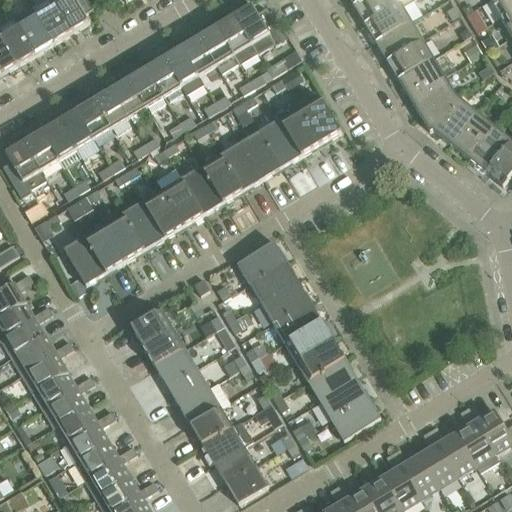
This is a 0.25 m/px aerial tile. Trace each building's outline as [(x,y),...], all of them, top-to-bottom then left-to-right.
[(51,0),(50,1),(73,39),(91,28),(86,18),(94,13),(86,0),(51,0)] [(348,0),(355,10),(372,0),(348,0)] [(397,0),(372,0),(355,10),(366,29),(402,7),(400,4),(397,0)] [(409,0),(405,0),(400,4),(402,7),(366,29),(377,47),(413,26),(404,11),(413,6),(409,0)] [(511,0),(497,0),(491,4),(502,23),(511,16),(511,0)] [(39,19),(38,20),(56,49),(73,39),(50,1),(34,11),(39,19)] [(235,20),(259,59),(275,49),(276,51),(286,45),(267,13),(259,18),(253,9),(235,20)] [(511,16),(502,23),(511,39),(511,16)] [(20,31),(38,60),(56,49),(38,20),(20,31)] [(235,20),(217,30),(240,68),(241,70),(259,59),(235,20)] [(38,60),(20,31),(15,22),(0,31),(0,34),(4,40),(3,41),(20,70),(38,60)] [(377,47),(388,66),(424,44),(413,26),(377,47)] [(200,41),(218,70),(224,79),(240,68),(217,30),(200,41)] [(0,42),(0,75),(3,81),(20,70),(3,41),(0,42)] [(182,52),(200,81),(218,70),(200,41),(182,52)] [(424,44),(388,66),(399,85),(435,63),(424,44)] [(165,62),(183,91),(184,91),(189,100),(205,90),(200,81),(182,52),(165,62)] [(147,73),(165,102),(168,100),(171,105),(183,98),(180,93),(183,91),(165,62),(147,73)] [(399,85),(411,103),(447,82),(435,63),(399,85)] [(130,84),(147,113),(150,111),(153,117),(166,109),(163,103),(165,102),(147,73),(130,84)] [(283,84),(287,91),(298,84),(293,77),(283,84)] [(251,86),(256,93),(266,87),(262,79),(251,86)] [(447,82),(411,103),(422,122),(458,100),(447,82)] [(112,94),(130,123),(147,113),(130,84),(112,94)] [(287,91),(283,84),(273,90),(277,97),(287,91)] [(256,93),(251,86),(240,92),(244,100),(256,93)] [(112,94),(95,105),(112,134),(115,132),(120,139),(132,131),(128,124),(130,123),(112,94)] [(216,107),(221,114),(231,108),(227,100),(216,107)] [(434,135),(452,150),(479,117),(458,100),(422,122),(431,137),(434,135)] [(244,107),(248,114),(259,108),(254,101),(244,107)] [(300,113),(322,150),(342,138),(320,101),(300,113)] [(112,134),(95,105),(77,115),(95,144),(112,134)] [(221,114),(216,107),(205,114),(209,121),(221,114)] [(248,114),(244,107),(234,113),(238,121),(248,114)] [(322,150),(300,113),(281,124),(303,162),(322,150)] [(95,144),(77,115),(60,126),(77,155),(95,144)] [(452,150),(469,163),(496,131),(479,117),(452,150)] [(181,128),(185,136),(196,129),(192,121),(181,128)] [(261,136),(283,173),(303,162),(281,124),(261,136)] [(205,131),(209,138),(219,132),(215,125),(205,131)] [(42,136),(60,165),(77,155),(60,126),(42,136)] [(185,136),(181,128),(170,135),(174,142),(185,136)] [(209,138),(205,131),(194,137),(199,144),(209,138)] [(469,163),(486,177),(511,144),(511,143),(496,131),(469,163)] [(42,136),(25,147),(42,176),(60,165),(42,136)] [(241,148),(264,185),(283,173),(261,136),(241,148)] [(146,149),(150,157),(161,150),(156,143),(146,149)] [(511,144),(486,177),(504,191),(510,184),(511,185),(511,144)] [(48,185),(42,176),(25,147),(6,158),(12,167),(3,172),(23,204),(33,198),(31,195),(48,185)] [(165,154),(170,162),(180,155),(176,148),(165,154)] [(264,185),(241,148),(222,160),(244,197),(264,185)] [(150,157),(146,149),(134,156),(139,164),(150,157)] [(170,162),(165,154),(155,161),(160,168),(170,162)] [(202,172),(225,209),(244,197),(222,160),(202,172)] [(111,170),(115,178),(126,171),(121,164),(111,170)] [(115,178),(111,170),(99,177),(104,185),(115,178)] [(126,178),(131,185),(141,179),(137,172),(126,178)] [(160,183),(165,191),(184,180),(179,172),(160,183)] [(225,209),(202,172),(183,183),(205,220),(225,209)] [(131,185),(126,178),(116,184),(120,191),(131,185)] [(183,183),(163,195),(185,232),(205,220),(183,183)] [(76,191),(80,199),(91,192),(87,185),(76,191)] [(80,199),(76,191),(65,198),(69,206),(80,199)] [(87,202),(92,209),(102,202),(98,195),(87,202)] [(185,232),(163,195),(144,207),(166,244),(185,232)] [(95,214),(92,209),(87,202),(69,213),(76,225),(95,214)] [(124,219),(146,256),(166,244),(144,207),(124,219)] [(48,226),(52,233),(62,226),(58,219),(48,226)] [(124,219),(105,230),(127,267),(146,256),(124,219)] [(105,230),(85,242),(107,279),(127,267),(105,230)] [(107,279),(85,242),(65,254),(87,291),(107,279)] [(238,269),(250,289),(287,267),(275,247),(238,269)] [(0,258),(0,273),(20,261),(14,250),(0,258)] [(250,289),(262,309),(299,287),(287,267),(250,289)] [(0,297),(0,322),(27,307),(20,296),(35,287),(30,280),(0,297)] [(195,290),(202,301),(211,295),(204,284),(195,290)] [(262,309),(274,328),(311,306),(299,287),(262,309)] [(217,295),(224,305),(231,301),(224,291),(217,295)] [(274,328),(286,348),(323,326),(311,306),(274,328)] [(0,340),(3,345),(37,324),(35,321),(27,307),(0,322),(0,340)] [(191,311),(198,321),(205,317),(198,307),(191,311)] [(42,316),(47,324),(54,319),(49,312),(42,316)] [(133,332),(145,353),(175,335),(163,314),(133,332)] [(224,318),(230,328),(237,324),(231,314),(224,318)] [(3,345),(13,362),(18,359),(18,360),(48,342),(40,328),(47,324),(42,316),(35,321),(37,324),(3,345)] [(211,325),(218,336),(225,331),(218,321),(211,325)] [(237,324),(230,328),(236,339),(243,335),(237,324)] [(286,348),(297,368),(334,345),(323,326),(286,348)] [(225,331),(218,336),(224,346),(231,342),(225,331)] [(175,335),(145,353),(157,372),(187,354),(175,335)] [(58,359),(56,356),(48,342),(18,360),(18,359),(13,362),(24,380),(58,359)] [(297,368),(309,387),(346,365),(334,345),(297,368)] [(63,351),(68,359),(75,354),(70,347),(63,351)] [(68,359),(63,351),(56,356),(58,359),(24,380),(35,398),(40,395),(39,394),(69,377),(61,363),(68,359)] [(247,357),(253,367),(260,363),(254,353),(247,357)] [(157,372),(169,392),(199,374),(187,354),(157,372)] [(235,364),(241,375),(248,370),(242,360),(235,364)] [(260,363),(253,367),(260,378),(267,374),(260,363)] [(309,387),(321,407),(358,384),(346,365),(309,387)] [(248,370),(241,375),(247,385),(254,381),(248,370)] [(169,392),(180,411),(211,393),(199,374),(169,392)] [(40,395),(35,398),(45,415),(79,394),(77,391),(69,377),(39,394),(40,395)] [(84,386),(89,394),(96,389),(92,382),(84,386)] [(358,384),(321,407),(333,426),(370,404),(358,384)] [(60,429),(90,412),(82,398),(89,394),(84,386),(77,391),(79,394),(45,415),(45,416),(55,433),(60,429)] [(192,431),(222,413),(231,407),(220,389),(211,394),(211,393),(180,411),(192,431)] [(271,396),(277,406),(284,402),(278,392),(271,396)] [(258,403),(265,414),(272,409),(265,399),(258,403)] [(284,402),(277,406),(283,417),(290,412),(284,402)] [(370,404),(333,426),(345,446),(382,424),(370,404)] [(272,409),(265,414),(271,424),(278,420),(272,409)] [(468,414),(474,423),(480,419),(475,410),(468,414)] [(60,429),(71,447),(100,429),(98,425),(90,412),(60,429)] [(192,431),(204,450),(234,432),(222,413),(192,431)] [(474,423),(468,414),(461,418),(467,427),(474,423)] [(495,415),(476,426),(496,460),(497,459),(511,449),(511,430),(507,433),(495,415)] [(105,421),(110,429),(117,424),(113,417),(105,421)] [(105,421),(98,425),(100,429),(71,447),(65,450),(76,468),(111,447),(103,433),(110,429),(105,421)] [(457,438),(477,471),(482,478),(501,466),(497,459),(496,460),(476,426),(457,438)] [(294,435),(300,446),(307,441),(301,431),(294,435)] [(204,450),(216,470),(246,452),(234,432),(204,450)] [(431,436),(437,445),(443,441),(438,432),(431,436)] [(437,445),(431,436),(424,440),(430,449),(437,445)] [(282,442),(288,453),(295,449),(289,438),(282,442)] [(439,449),(459,482),(477,471),(457,438),(439,449)] [(307,441),(300,446),(307,456),(314,451),(307,441)] [(76,468),(86,486),(122,465),(120,461),(111,447),(76,468)] [(295,449),(288,453),(294,463),(301,459),(295,449)] [(459,482),(439,449),(420,460),(440,493),(459,482)] [(127,457),(131,464),(138,460),(134,452),(127,457)] [(258,471),(246,452),(216,470),(228,489),(258,471)] [(394,458),(400,467),(406,463),(401,454),(394,458)] [(122,465),(86,486),(97,503),(132,482),(124,468),(131,464),(127,457),(120,461),(122,465)] [(400,467),(394,458),(387,462),(393,471),(400,467)] [(420,460),(402,471),(422,504),(440,493),(420,460)] [(258,471),(228,489),(240,509),(270,491),(258,471)] [(408,511),(422,504),(402,471),(384,482),(383,482),(401,511),(408,511)] [(365,493),(375,511),(401,511),(383,482),(384,482),(382,479),(362,490),(364,494),(365,493)] [(97,503),(101,511),(122,511),(143,500),(141,496),(132,482),(97,503)] [(148,492),(152,499),(159,495),(155,487),(148,492)] [(338,492),(344,501),(350,497),(345,488),(338,492)] [(122,511),(150,511),(145,503),(152,499),(148,492),(141,496),(143,500),(122,511)] [(344,501),(338,492),(332,496),(337,505),(344,501)] [(346,505),(350,511),(375,511),(365,493),(364,494),(346,505)]
